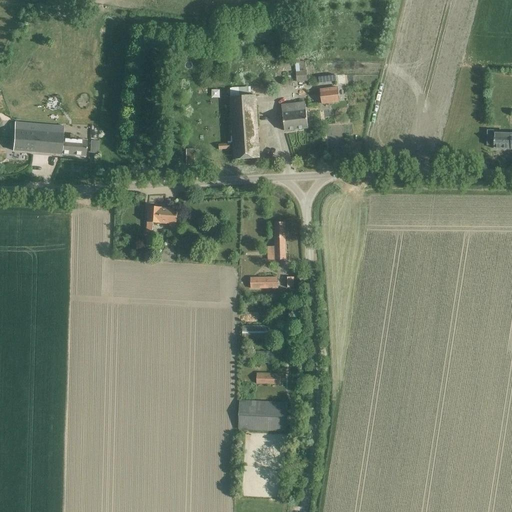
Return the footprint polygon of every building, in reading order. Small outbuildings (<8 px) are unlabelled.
[(307,79),(306,71),(295,72),(296,80),(307,79)] [(255,85),(229,87),(234,160),(259,158),(255,85)] [(338,87),(321,89),(322,103),(339,101),(338,87)] [(284,131),(308,128),(305,103),(294,104),(295,112),(282,113),(284,131)] [(85,156),(86,141),(65,139),(66,134),(62,134),(64,118),(58,118),(58,126),(14,123),(12,150),(85,156)] [(511,149),(511,134),(493,134),(493,149),(511,149)] [(90,141),(89,152),(98,153),(98,141),(90,141)] [(196,149),(186,149),(186,165),(194,165),(194,153),(196,153),(196,149)] [(177,225),(178,210),(162,209),(162,207),(147,206),(146,223),(147,223),(147,233),(152,233),(153,224),(177,225)] [(268,261),(286,260),(285,222),(274,222),(275,247),(267,248),(268,261)] [(250,289),(277,288),(277,279),(250,279),(250,289)] [(281,327),(241,327),(241,340),(281,340),(281,327)] [(281,384),(281,375),(257,374),(257,383),(281,384)] [(285,431),(286,403),(239,401),(237,428),(285,431)]
